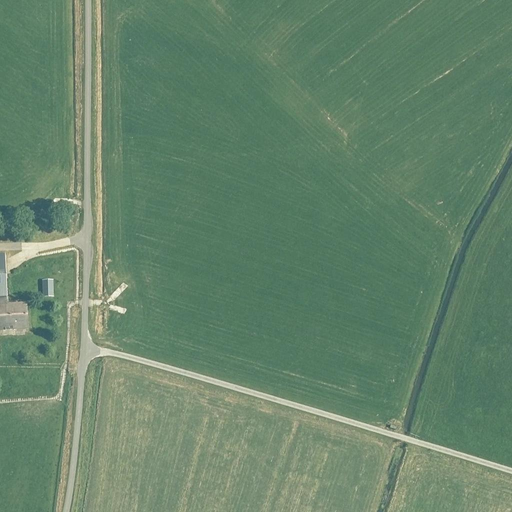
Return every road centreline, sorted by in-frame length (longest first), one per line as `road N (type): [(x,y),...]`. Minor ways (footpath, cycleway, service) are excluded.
road 1 (unclassified): [(84,350),(511,472)]
road 2 (unclassified): [(84,350),(86,0)]
road 3 (unclassified): [(65,511),(84,350)]
